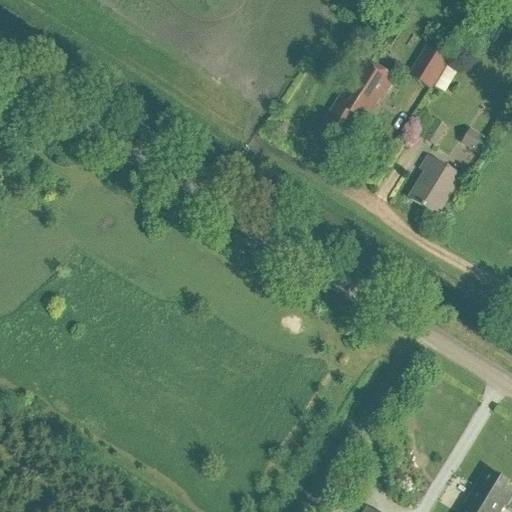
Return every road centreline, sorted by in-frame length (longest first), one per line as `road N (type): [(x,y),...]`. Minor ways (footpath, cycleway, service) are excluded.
road 1 (unclassified): [(0,70),(511,390)]
road 2 (track): [(511,300),(312,179)]
road 3 (track): [(419,333),(306,511)]
